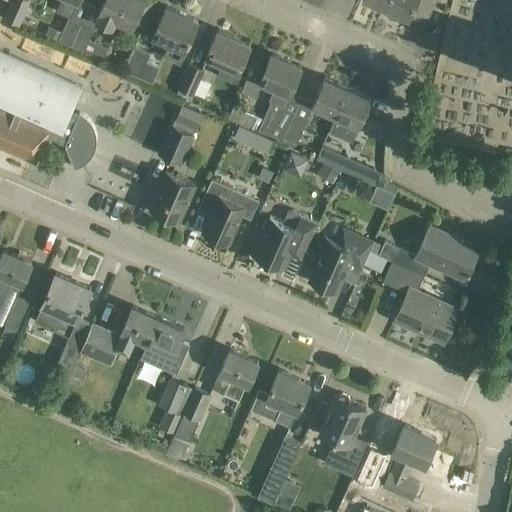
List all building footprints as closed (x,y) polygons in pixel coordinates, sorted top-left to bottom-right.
[(13,0),(6,18),(19,24),(29,0),(13,0)] [(61,0),(57,11),(69,16),(71,17),(79,0),(61,0)] [(100,13),(97,21),(113,28),(117,20),(133,28),(134,25),(143,29),(154,4),(144,0),(105,0),(102,8),(100,13)] [(389,0),(386,8),(409,18),(412,13),(426,19),(434,0),(389,0)] [(166,6),(158,24),(154,35),(170,42),(165,54),(180,61),(191,35),(198,20),(166,6)] [(81,25),(67,19),(58,41),(71,47),(81,25)] [(89,39),(94,28),(82,22),(81,25),(71,47),(102,60),(108,47),(89,39)] [(197,22),(191,35),(200,39),(206,26),(197,22)] [(219,29),(211,48),(207,56),(223,63),(217,75),(232,82),(238,70),(239,70),(251,44),(219,29)] [(151,53),(135,46),(124,71),(140,78),(151,53)] [(0,50),(0,142),(36,158),(45,135),(58,141),(60,137),(67,140),(65,144),(74,167),(82,164),(89,158),(94,151),(97,143),(97,137),(96,131),(92,123),(87,117),(80,112),(73,109),(82,87),(0,50)] [(282,141),(292,118),(280,113),(289,93),(290,93),(302,66),(273,53),(262,76),(250,71),(241,90),(256,97),(263,81),(275,87),(269,100),(271,100),(263,119),(233,106),(228,118),(249,128),(249,126),(281,141),(282,141)] [(204,70),(190,64),(179,87),(194,94),(204,70)] [(336,116),(349,87),(325,76),(313,102),(301,96),(292,118),(282,141),(281,141),(281,142),(294,148),(305,124),(304,124),(312,105),(336,116)] [(372,97),(349,87),(336,116),(329,130),(353,140),(359,126),(360,126),(372,97)] [(182,105),(173,124),(185,130),(193,133),(202,113),(182,105)] [(181,163),(194,134),(193,133),(185,130),(173,124),(172,124),(159,153),(181,163)] [(323,145),(316,158),(324,162),(339,167),(341,169),(362,179),(368,165),(323,145)] [(308,171),(308,157),(286,157),(286,172),(308,171)] [(263,167),(258,177),(269,182),(273,171),(263,167)] [(179,222),(196,184),(167,171),(150,209),(179,222)] [(259,199),(212,178),(201,203),(213,208),(202,232),(229,243),(242,214),(251,218),(259,199)] [(381,184),(374,198),(390,205),(397,191),(381,184)] [(284,268),(290,254),(301,259),(301,260),(302,261),(319,222),(293,210),(286,213),(283,221),(270,216),(253,254),(261,258),(261,260),(263,263),(267,265),(270,266),(275,266),(275,264),(284,268)] [(383,245),(374,241),(370,250),(393,260),(425,274),(431,261),(466,277),(469,271),(470,272),(472,269),(470,268),(480,247),(430,225),(417,254),(385,240),(383,245)] [(370,250),(374,241),(344,228),(338,241),(325,235),(313,263),(316,265),(310,279),(337,291),(350,261),(363,267),(370,250)] [(4,250),(0,258),(0,308),(7,293),(6,293),(8,288),(18,293),(22,283),(23,283),(32,262),(31,262),(33,256),(21,251),(19,256),(4,250)] [(425,274),(393,260),(384,281),(404,290),(406,287),(409,288),(397,316),(429,330),(427,333),(444,341),(459,308),(418,289),(425,274)] [(56,272),(48,291),(43,303),(36,320),(70,335),(77,318),(78,319),(92,288),(56,272)] [(15,294),(2,322),(16,328),(29,301),(15,294)] [(149,342),(160,317),(133,306),(120,335),(93,323),(82,348),(110,361),(117,345),(129,351),(135,336),(149,342)] [(184,328),(160,317),(149,342),(144,354),(177,368),(189,342),(180,338),(184,328)] [(67,342),(57,366),(70,372),(81,348),(67,342)] [(230,348),(222,366),(213,387),(239,399),(247,382),(249,384),(259,361),(230,348)] [(279,370),(271,388),(267,396),(282,402),(275,419),(290,426),(298,409),(298,410),(310,383),(279,370)] [(187,403),(193,387),(171,378),(159,404),(177,412),(181,400),(187,403)] [(193,387),(187,403),(182,413),(183,413),(165,455),(173,458),(175,454),(183,457),(210,394),(193,387)] [(340,394),(339,396),(335,394),(326,413),(328,413),(320,431),(335,438),(325,461),(353,474),(366,446),(352,440),(367,408),(350,400),(350,399),(349,396),(343,393),(340,394)] [(405,425),(397,443),(394,450),(401,453),(393,471),(391,471),(385,485),(412,497),(418,483),(406,477),(414,459),(425,464),(437,439),(405,425)] [(302,442),(285,434),(258,496),(274,503),(302,442)] [(384,511),(365,503),(360,511),(384,511)]
